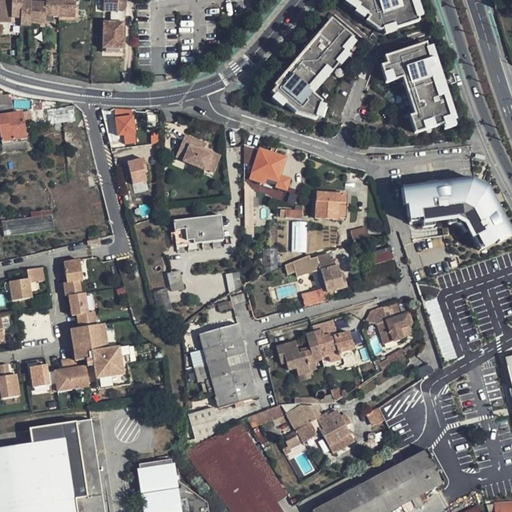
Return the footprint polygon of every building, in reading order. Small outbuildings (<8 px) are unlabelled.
[(78,17),(78,0),(48,0),(48,2),(35,2),(34,0),(0,0),(0,22),(13,23),(14,18),(23,18),(23,26),(33,26),(34,23),(48,23),(48,16),(78,17)] [(122,49),(123,11),(117,11),(117,2),(115,0),(104,0),(104,11),(111,11),(111,21),(103,21),(102,48),(122,49)] [(135,0),(134,82),(167,80),(194,73),(222,59),(239,43),(261,16),(275,0),(135,0)] [(345,0),(344,2),(355,10),(354,12),(363,19),(366,15),(369,17),(366,22),(379,31),(382,30),(384,34),(395,30),(395,29),(418,21),(417,18),(422,16),(417,0),(345,0)] [(276,87),(271,92),(274,95),(271,98),(282,108),(285,104),(295,113),(315,119),(316,117),(320,118),(325,106),(320,104),(321,102),(316,89),(338,64),(340,65),(349,55),(346,53),(356,41),(331,19),(274,85),(276,87)] [(410,117),(415,133),(453,121),(432,60),(436,58),(431,46),(426,48),(425,44),(385,57),(387,64),(381,66),(386,83),(402,77),(415,115),(410,117)] [(113,107),(114,119),(116,136),(121,135),(132,133),(133,133),(131,117),(130,109),(113,107)] [(21,112),(0,116),(0,130),(1,135),(3,142),(27,137),(21,112)] [(150,130),(141,128),(140,138),(143,139),(143,136),(149,137),(150,130)] [(132,133),(121,135),(122,146),(133,144),(132,133)] [(204,142),(182,133),(176,148),(184,151),(181,159),(203,168),(203,166),(213,170),(220,154),(209,150),(208,152),(201,149),(202,147),(204,142)] [(135,142),(136,153),(143,153),(142,141),(135,142)] [(285,157),(259,149),(244,143),(243,146),(243,150),(257,154),(252,167),(248,178),(253,179),(255,174),(276,181),(274,186),(285,189),(288,179),(279,175),(285,157)] [(184,151),(176,148),(173,155),(181,159),(184,151)] [(257,154),(243,150),(243,165),(252,167),(257,154)] [(129,159),(132,192),(148,191),(145,158),(129,159)] [(432,227),(432,221),(447,219),(447,225),(454,224),(460,227),(463,233),(468,231),(472,238),(479,250),(484,248),(497,241),(497,242),(511,235),(486,186),(472,179),(401,189),(403,205),(406,205),(407,218),(408,217),(409,224),(421,223),(422,228),(432,227)] [(245,234),(253,234),(253,191),(245,191),(245,234)] [(315,218),(338,219),(338,217),(348,217),(349,194),(346,194),(316,192),(315,218)] [(286,210),(301,211),(301,203),(294,200),(292,207),(280,207),(279,217),(285,218),(286,210)] [(301,219),(301,211),(286,210),(285,218),(301,219)] [(170,232),(171,245),(222,239),(220,214),(173,220),(174,232),(170,232)] [(2,239),(56,231),(53,215),(0,223),(2,239)] [(305,222),(292,222),(291,246),(305,246),(305,222)] [(350,231),(353,243),(369,240),(366,227),(350,231)] [(388,246),(372,251),(375,263),(363,266),(369,287),(398,279),(388,246)] [(277,252),(266,252),(266,267),(277,266),(277,252)] [(328,252),(316,256),(318,264),(330,260),(328,252)] [(307,256),(294,261),(296,267),(287,270),(290,280),(299,277),(298,274),(312,270),(307,256)] [(78,260),(62,262),(66,283),(62,284),(64,295),(67,295),(77,293),(76,282),(82,281),(78,260)] [(330,260),(318,264),(325,286),(326,290),(346,284),(343,275),(340,276),(336,264),(331,265),(330,260)] [(8,289),(10,301),(31,298),(30,292),(39,290),(38,282),(43,281),(41,267),(26,270),(27,278),(7,281),(8,289)] [(238,270),(225,272),(228,290),(241,283),(238,270)] [(171,276),(173,292),(184,290),(182,274),(171,276)] [(325,286),(299,294),(303,306),(329,298),(326,290),(325,286)] [(152,293),(158,314),(172,310),(166,289),(152,293)] [(77,326),(94,323),(92,312),(87,313),(83,292),(77,293),(67,295),(71,316),(75,315),(77,326)] [(209,310),(211,317),(233,309),(229,299),(223,302),(224,304),(209,310)] [(385,320),(381,308),(370,311),(365,321),(374,324),(385,320)] [(410,325),(406,314),(385,320),(389,332),(392,341),(404,337),(401,328),(410,325)] [(179,332),(185,325),(180,321),(174,328),(179,332)] [(104,348),(100,322),(94,323),(98,349),(104,348)] [(87,386),(88,389),(128,383),(125,365),(124,358),(122,345),(104,348),(98,349),(94,323),(77,326),(69,327),(74,357),(82,355),(84,364),(87,386)] [(237,325),(201,336),(203,347),(207,361),(210,373),(220,408),(256,397),(259,396),(239,324),(237,325)] [(404,337),(413,334),(410,325),(401,328),(404,337)] [(338,352),(352,348),(348,334),(336,337),(332,326),(313,331),(304,334),(309,350),(298,353),(295,342),(276,347),(281,364),(285,363),(288,369),(295,367),(297,375),(309,372),(305,361),(313,359),(320,357),(327,355),(329,362),(339,359),(338,355),(339,355),(338,352)] [(382,344),(392,341),(389,332),(379,335),(382,344)] [(203,347),(194,349),(198,363),(207,361),(203,347)] [(392,364),(407,353),(404,348),(388,358),(390,360),(378,367),(380,374),(392,364)] [(72,388),(87,386),(84,364),(76,365),(74,357),(68,358),(72,388)] [(55,383),(56,391),(72,388),(68,358),(60,359),(61,368),(52,369),(55,383)] [(309,372),(316,370),(313,359),(305,361),(309,372)] [(196,377),(210,373),(207,361),(198,363),(193,365),(196,377)] [(8,371),(7,362),(0,363),(0,392),(1,397),(18,394),(15,373),(12,373),(9,374),(8,371)] [(55,383),(52,369),(46,370),(45,364),(29,367),(32,387),(55,383)] [(299,381),(310,378),(309,372),(297,375),(299,381)] [(308,421),(300,407),(299,405),(279,406),(285,416),(293,430),(294,430),(307,423),(308,421)] [(246,419),(252,428),(285,416),(279,406),(277,406),(273,406),(246,419)] [(314,423),(328,446),(348,434),(335,411),(322,418),(315,406),(300,407),(308,421),(311,425),(314,423)] [(212,407),(188,418),(197,439),(222,428),(212,407)] [(366,415),(372,427),(384,420),(377,408),(366,415)] [(29,443),(0,447),(0,511),(95,511),(84,435),(75,436),(72,420),(34,426),(37,442),(29,443)] [(280,511),(275,503),(286,497),(242,421),(189,444),(188,445),(182,449),(192,461),(203,475),(232,511),(280,511)] [(307,423),(294,430),(299,438),(311,431),(307,423)] [(37,442),(34,426),(26,427),(29,443),(37,442)] [(301,445),(297,439),(299,438),(294,430),(293,430),(292,432),(293,433),(295,437),(287,441),(284,442),(289,451),(301,445)] [(311,511),(391,511),(443,484),(425,451),(311,511)] [(177,481),(170,482),(169,477),(166,453),(135,458),(143,511),(205,511),(203,496),(177,481)] [(511,511),(511,502),(499,503),(486,505),(488,511),(490,511),(495,511),(494,511),(511,511)]
